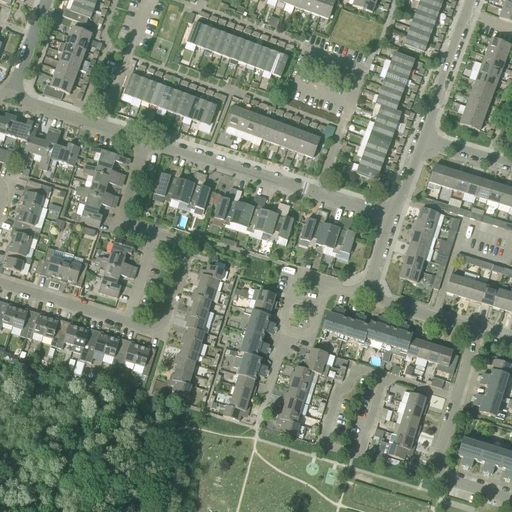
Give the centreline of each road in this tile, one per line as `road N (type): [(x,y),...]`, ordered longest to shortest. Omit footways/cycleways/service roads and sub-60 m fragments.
road 1 (residential): [(0,283),(144,329),(160,325),(182,246),(124,220),(148,140)]
road 2 (residential): [(511,500),(446,481),(437,467),(477,335)]
road 3 (residential): [(323,198),(148,140)]
road 4 (residential): [(323,198),(368,71)]
road 5 (residential): [(102,126),(146,0)]
road 6 (track): [(147,394),(132,455),(102,511)]
road 7 (residential): [(427,135),(466,19)]
